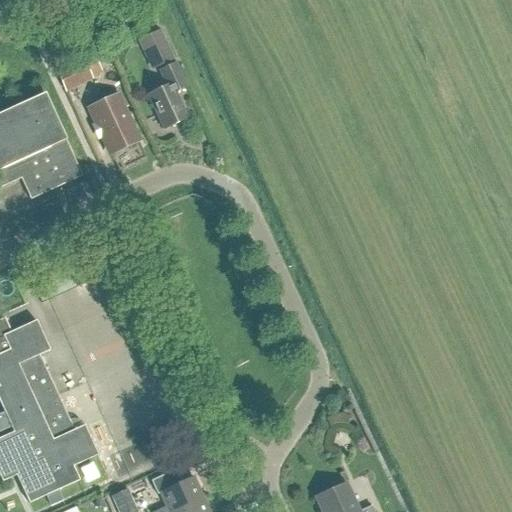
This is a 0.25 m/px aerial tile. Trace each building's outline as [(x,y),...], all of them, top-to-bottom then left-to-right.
[(136,41),(150,71),(174,60),(160,30),(136,41)] [(54,69),(65,92),(93,80),(82,56),(54,69)] [(174,93),(185,88),(174,65),(158,72),(165,88),(147,96),(162,130),(186,119),(174,93)] [(29,201),(81,177),(43,95),(0,115),(0,188),(20,180),(29,201)] [(116,97),(88,110),(109,154),(137,141),(116,97)] [(49,272),(59,292),(109,268),(99,247),(49,272)] [(3,319),(0,320),(0,408),(2,413),(0,414),(0,432),(10,428),(12,434),(0,439),(0,480),(1,483),(15,477),(28,506),(46,498),(57,493),(79,483),(72,468),(96,458),(82,428),(72,432),(38,357),(48,352),(34,321),(9,333),(3,319)] [(174,511),(202,499),(192,478),(181,483),(175,470),(150,482),(156,496),(159,495),(165,507),(154,511),(174,511)] [(373,511),(371,507),(359,511),(357,511),(345,484),(315,498),(321,511),(373,511)] [(134,511),(125,490),(109,498),(114,511),(134,511)] [(50,507),(61,502),(57,493),(46,498),(50,507)] [(95,499),(93,508),(102,509),(103,500),(95,499)] [(207,511),(202,499),(174,511),(207,511)]
